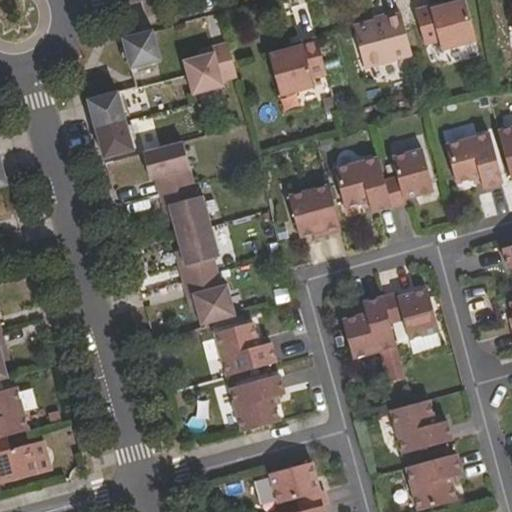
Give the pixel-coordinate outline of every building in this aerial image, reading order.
[(417,9),(427,44),(441,40),(444,49),(477,40),(466,0),(464,0),(447,5),(434,9),(432,4),(417,9)] [(356,25),(367,66),(414,54),(403,13),(356,25)] [(157,61),(162,60),(154,30),(124,38),(133,68),(147,64),(148,68),(158,66),(157,61)] [(316,86),(314,77),(329,73),(319,37),(303,41),(304,46),(272,54),(282,95),(316,86)] [(229,40),(199,48),(201,54),(230,46),(229,40)] [(238,76),(230,46),(201,54),(184,59),(188,72),(194,93),(225,85),(223,80),(238,76)] [(135,150),(131,135),(128,124),(127,121),(126,117),(123,106),(119,92),(89,100),(97,129),(105,158),(135,150)] [(511,127),(500,131),(511,176),(511,127)] [(505,182),(491,133),(448,145),(458,183),(482,176),(486,187),(505,182)] [(182,250),(190,279),(198,308),(203,326),(237,317),(228,284),(223,285),(219,271),(215,257),(220,256),(212,225),(204,195),(199,196),(195,182),(183,140),(143,151),(152,178),(156,177),(162,176),(166,190),(174,219),(178,235),(182,250)] [(386,181),(393,206),(408,202),(407,198),(435,190),(424,149),(394,157),(400,177),(386,181)] [(0,186),(9,184),(1,155),(0,155),(0,186)] [(386,181),(380,157),(337,169),(347,207),(371,200),(374,211),(393,206),(386,181)] [(162,176),(156,177),(160,191),(166,190),(162,176)] [(290,196),(302,237),(342,225),(331,185),(290,196)] [(174,219),(166,190),(160,191),(168,220),(174,219)] [(182,250),(176,251),(184,280),(190,279),(182,250)] [(198,308),(190,279),(184,280),(192,309),(198,308)] [(400,297),(399,293),(385,297),(392,322),(406,318),(411,338),(440,330),(429,289),(400,297)] [(345,320),(355,357),(398,345),(392,322),(385,297),(365,302),(368,313),(345,320)] [(229,375),(278,362),(272,342),(261,346),(254,322),(217,332),(229,375)] [(0,341),(5,360),(10,358),(3,330),(0,330),(0,341)] [(0,380),(10,378),(5,360),(0,341),(0,380)] [(281,374),(232,388),(243,431),(282,420),(275,396),(287,393),(281,374)] [(10,392),(0,394),(0,437),(6,436),(21,431),(10,392)] [(414,404),(392,410),(405,453),(454,440),(448,420),(437,423),(431,399),(414,404)] [(29,444),(10,449),(6,436),(0,437),(0,483),(38,473),(29,444)] [(451,476),(463,472),(457,453),(408,467),(420,510),(458,499),(451,476)] [(280,502),(300,497),(304,511),(325,505),(330,504),(326,489),(321,490),(313,461),(272,473),(280,502)]
